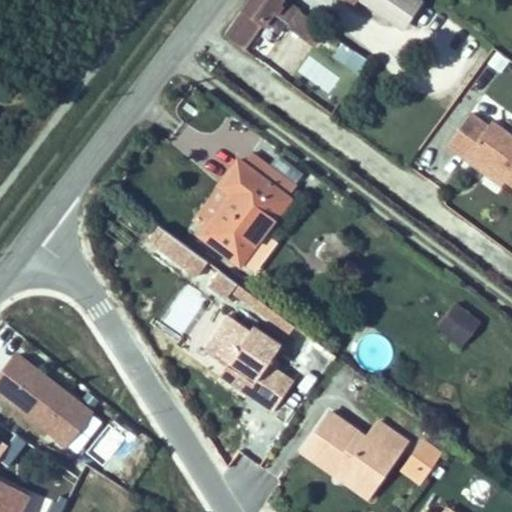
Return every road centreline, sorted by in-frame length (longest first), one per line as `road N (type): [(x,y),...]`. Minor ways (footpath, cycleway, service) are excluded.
road 1 (residential): [(511,305),(171,55)]
road 2 (residential): [(511,264),(192,28)]
road 3 (residential): [(31,237),(98,308),(226,511)]
road 4 (tertiary): [(171,55),(31,237)]
